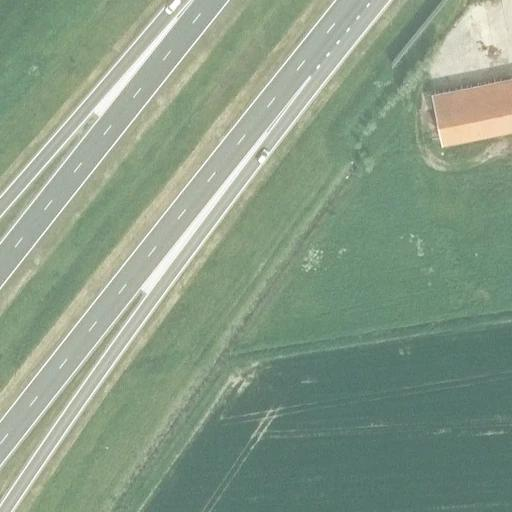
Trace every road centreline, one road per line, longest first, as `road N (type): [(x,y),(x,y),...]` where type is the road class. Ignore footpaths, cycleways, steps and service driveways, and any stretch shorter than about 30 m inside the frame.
road 1 (trunk): [(4,511),(203,228),(303,64)]
road 2 (trunk): [(0,443),(303,64)]
road 3 (trunk): [(207,0),(0,266)]
road 4 (trunk): [(203,0),(118,73),(0,208)]
